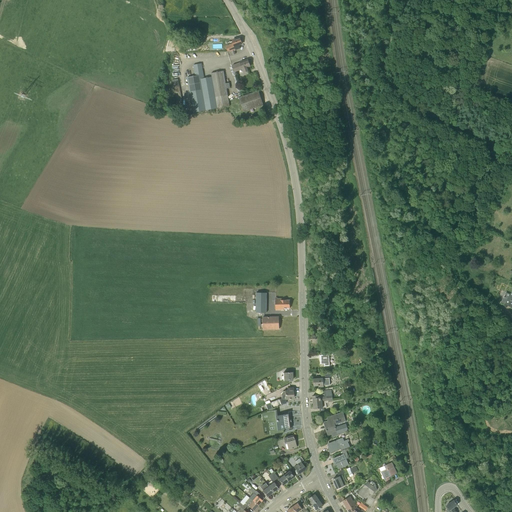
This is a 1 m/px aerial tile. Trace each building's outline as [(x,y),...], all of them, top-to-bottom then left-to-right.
[(231,44),(233,51),(234,50),(240,48),(239,45),(242,43),(240,38),(232,40),(233,43),(231,44)] [(249,71),(248,67),(250,66),(248,60),(232,66),(235,72),(242,69),(243,73),(249,71)] [(204,78),(202,63),(193,65),(195,73),(195,76),(187,77),(193,112),(230,106),(227,88),(230,88),(229,83),(226,83),(224,71),(211,73),(212,77),(204,78)] [(173,79),(176,92),(181,91),(178,78),(173,79)] [(244,112),(260,106),(264,105),(259,91),(239,98),(244,112)] [(511,306),(511,291),(510,294),(507,292),(502,302),(511,306)] [(267,313),(267,293),(256,292),(256,312),(267,313)] [(277,298),(277,297),(275,297),(276,310),(284,310),(284,308),(290,308),(290,300),(281,300),(281,298),(277,298)] [(263,329),(279,328),(279,317),(262,317),(263,329)] [(317,344),(317,343),(321,342),(321,339),(323,339),(323,334),(313,334),(313,343),(314,343),(314,344),(317,344)] [(330,366),(329,354),(320,355),(322,355),(322,358),(320,358),(320,364),(324,364),(324,366),(330,366)] [(283,381),(292,380),(292,372),(283,373),(283,376),(281,376),(281,380),(283,380),(283,381)] [(324,387),(323,382),(328,382),(327,378),(314,379),(314,382),(314,385),(319,385),(319,387),(324,387)] [(293,399),(292,387),(284,388),(280,394),(281,397),(270,402),(272,408),(287,403),(286,399),(293,399)] [(332,395),(331,390),(324,391),(324,394),(313,395),(313,402),(326,400),(326,397),(331,396),(332,399),(334,399),(334,397),(335,397),(335,395),(332,395)] [(332,399),(331,396),(326,397),(326,400),(313,402),(314,409),(320,408),(321,415),(326,414),(325,407),(327,407),(326,403),(328,403),(328,402),(333,401),(333,400),(334,400),(334,399),(332,399)] [(278,413),(278,409),(267,411),(261,413),(262,420),(268,419),(270,434),(283,433),(283,429),(286,429),(286,427),(292,427),(290,412),(278,413)] [(328,435),(337,432),(335,425),(346,421),(343,412),(331,416),(332,420),(324,422),(328,435)] [(296,447),(293,436),(283,438),(285,444),(286,444),(288,449),(296,447)] [(344,441),(343,438),(329,443),(331,447),(328,448),(330,453),(340,449),(341,450),(342,451),(346,449),(345,449),(350,447),(348,441),(349,441),(348,439),(344,441)] [(339,468),(352,463),(346,449),(342,451),(343,454),(333,459),(336,466),(338,466),(339,468)] [(299,473),(305,468),(301,462),(303,460),(301,457),(295,461),(297,464),(294,467),(299,473)] [(386,481),(390,479),(389,477),(397,473),(391,462),(384,466),(386,469),(381,471),(386,481)] [(344,486),(347,485),(342,475),(344,474),(341,470),(337,472),(339,476),(333,479),(337,489),(344,485),(344,486)] [(288,481),(294,477),(289,471),(283,475),(288,481)] [(283,485),(288,481),(283,475),(278,478),(283,485)] [(373,486),(367,481),(359,493),(366,498),(370,492),(372,494),(373,492),(374,493),(377,489),(376,488),(376,485),(373,486)] [(272,492),(278,488),(273,482),(268,486),(272,492)] [(267,496),(272,492),(268,486),(266,483),(261,487),(267,496)] [(260,494),(255,490),(249,498),(258,505),(262,500),(258,497),(260,494)] [(313,503),(319,499),(315,494),(309,498),(313,503)] [(253,510),(258,505),(249,498),(246,495),(240,503),(243,505),(247,509),(249,506),(253,510)] [(356,505),(350,496),(343,501),(348,509),(355,505),(356,506),(356,505)] [(317,509),(323,505),(319,499),(313,503),(317,509)] [(455,511),(453,509),(454,508),(453,507),(457,505),(454,500),(447,505),(448,508),(447,508),(449,511),(448,511),(447,511),(455,511)] [(305,511),(307,511),(306,509),(304,505),(301,507),(298,503),(293,507),(296,511),(302,511),(304,511),(305,511)]
